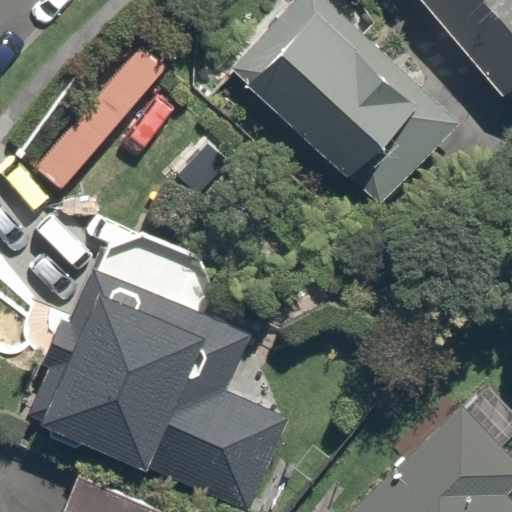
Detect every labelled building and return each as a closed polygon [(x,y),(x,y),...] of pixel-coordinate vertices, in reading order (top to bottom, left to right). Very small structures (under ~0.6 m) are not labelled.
[(448,112),(328,0),(279,0),(221,62),(367,198),(448,112)] [(511,0),(419,0),(490,91),(504,81),(511,91),(511,0)] [(76,255),(13,410),(247,504),(286,408),(224,383),(248,324),(76,255)] [(330,511),(509,511),(511,510),(511,489),(500,478),(511,467),(511,436),(460,385),(330,511)] [(167,511),(168,511),(62,465),(41,511),(167,511)]
